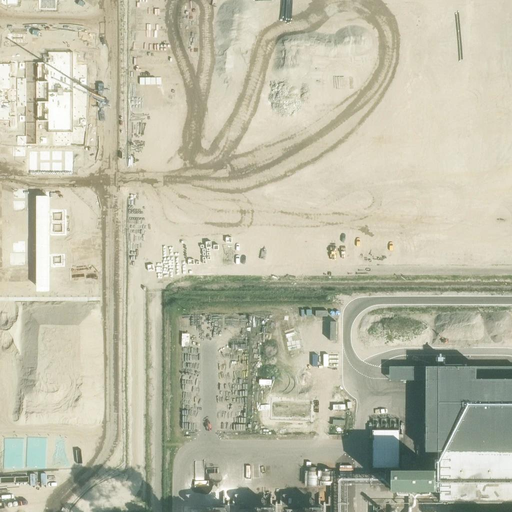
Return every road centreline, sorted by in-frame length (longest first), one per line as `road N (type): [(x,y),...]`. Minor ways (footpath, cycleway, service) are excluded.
road 1 (unknown): [(113,114),(180,113),(198,136),(235,145),(367,142)]
road 2 (unknown): [(114,56),(314,60),(323,39)]
road 3 (unknown): [(327,92),(377,95),(400,108),(403,133),(367,142)]
